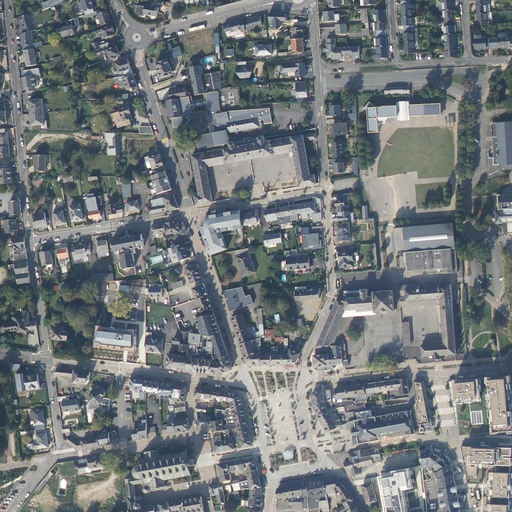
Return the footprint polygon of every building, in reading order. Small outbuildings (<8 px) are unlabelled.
[(70,0),(52,0),(42,4),(43,10),(54,6),(58,5),(59,5),(67,2),(71,1),(70,0)] [(84,10),(86,16),(94,13),(93,9),(94,9),(92,3),(91,0),(81,0),(82,3),(78,4),(80,11),(84,10)] [(440,1),(440,9),(444,9),(454,8),(454,3),(454,0),(453,0),(452,0),(439,0),(439,1),(440,1)] [(478,6),(479,12),(488,12),(492,11),(491,0),(483,0),(478,0),(478,6)] [(416,7),(416,4),(411,4),(403,4),(403,10),(403,16),(413,16),(412,8),(416,7)] [(159,8),(146,5),(146,7),(138,6),(137,12),(139,12),(139,14),(142,14),(141,16),(144,16),(145,14),(151,15),(158,16),(159,8)] [(109,16),(106,8),(96,12),(97,15),(101,26),(111,23),(109,16)] [(444,9),(445,21),(454,21),(454,17),(455,17),(454,13),(454,8),(444,9)] [(376,10),(377,22),(386,22),(386,15),(385,9),(376,10)] [(336,14),(335,11),(326,11),(326,17),(326,22),(336,21),(336,20),(341,20),(341,14),(336,14)] [(80,18),(81,21),(84,20),(97,15),(96,12),(94,13),(86,16),(80,18)] [(480,20),(480,24),(487,24),(493,23),(493,19),(489,20),(488,12),(479,12),(479,17),(479,20),(480,20)] [(285,21),(284,15),(270,13),(268,14),(269,22),(270,22),(271,28),(279,28),(281,26),(281,23),(281,21),(285,21)] [(35,26),(32,14),(21,18),(22,22),(23,25),(22,25),(24,30),(23,30),(24,34),(31,32),(37,31),(36,26),(35,26)] [(261,26),(258,16),(250,18),(244,20),(245,21),(243,21),(245,30),(261,26)] [(405,24),(405,28),(414,27),(413,16),(403,16),(404,21),(404,24),(405,24)] [(76,27),(75,20),(72,21),(67,23),(68,26),(59,29),(60,31),(59,32),(58,33),(58,35),(59,35),(60,36),(61,36),(62,39),(75,35),(74,33),(74,32),(73,32),(72,30),(73,29),(73,28),(76,27)] [(241,30),(241,32),(242,33),(246,32),(245,30),(243,21),(239,22),(239,21),(232,23),(223,26),(225,33),(230,31),(230,33),(241,30)] [(445,21),(446,33),(455,32),(455,27),(455,24),(454,24),(454,21),(445,21)] [(374,22),(375,34),(378,34),(387,33),(386,28),(386,22),(377,22),(374,22)] [(348,34),(347,24),(338,24),(338,30),(338,34),(348,34)] [(113,30),(112,27),(99,31),(100,33),(103,32),(105,39),(114,36),(113,33),(114,32),(113,30)] [(292,28),(293,40),(303,39),(303,32),(302,27),(292,28)] [(363,36),(371,35),(371,34),(370,27),(368,28),(363,28),(363,36)] [(404,34),(405,40),(415,40),(418,39),(419,39),(419,27),(414,27),(405,28),(405,32),(404,32),(404,34)] [(32,45),(31,32),(24,34),(21,35),(21,40),(22,46),(32,45)] [(213,39),(211,32),(204,33),(205,41),(213,39)] [(443,41),(443,45),(456,45),(455,40),(456,40),(456,37),(455,32),(446,33),(446,41),(443,41)] [(507,36),(499,37),(500,46),(505,46),(511,46),(511,32),(507,32),(507,36)] [(484,47),(488,47),(488,38),(487,34),(483,34),(484,38),(476,38),(476,48),(481,48),(484,47)] [(189,41),(187,35),(180,37),(187,54),(189,58),(198,55),(193,40),(189,41)] [(378,38),(378,46),(388,45),(387,40),(387,35),(378,35),(378,38)] [(495,47),(500,46),(499,37),(488,38),(488,47),(492,46),(492,47),(495,47)] [(337,38),(328,39),(328,44),(329,57),(333,57),(333,59),(340,59),(343,59),(343,54),(354,54),(354,58),(357,58),(361,58),(360,48),(360,46),(336,47),(336,44),(337,44),(337,38)] [(303,44),(303,39),(293,40),(292,40),(293,52),(304,51),(303,44)] [(406,52),(415,52),(418,52),(418,48),(415,48),(415,40),(405,40),(405,47),(406,52)] [(98,42),(97,43),(92,44),(95,52),(97,51),(101,50),(99,46),(98,42)] [(168,45),(173,58),(182,55),(180,47),(171,50),(171,48),(172,47),(171,44),(168,45)] [(388,51),(388,45),(378,46),(379,54),(376,54),(376,61),(389,60),(388,56),(388,51)] [(447,56),(447,57),(457,56),(457,52),(457,48),(456,48),(456,45),(443,45),(444,49),(445,49),(445,56),(447,56)] [(256,56),(271,55),(271,51),(271,46),(256,47),(256,56)] [(108,50),(107,48),(101,50),(97,51),(98,56),(105,53),(108,52),(111,60),(115,58),(115,57),(119,55),(118,51),(117,47),(108,50)] [(26,59),(27,67),(37,66),(34,49),(24,51),(26,59)] [(120,73),(121,78),(126,77),(127,78),(133,76),(130,67),(127,59),(115,63),(119,74),(120,73)] [(172,64),(170,59),(163,62),(156,64),(159,71),(161,79),(173,75),(170,65),(172,64)] [(89,66),(90,71),(104,67),(102,61),(89,66)] [(305,63),(290,64),(291,71),(296,71),(296,76),(306,75),(305,69),(305,63)] [(242,66),(235,66),(236,73),(239,79),(249,78),(251,72),(250,72),(251,69),(251,67),(251,65),(246,66),(242,66)] [(191,68),(193,79),(201,77),(201,75),(203,75),(202,66),(191,68)] [(218,72),(210,74),(213,83),(220,81),(218,72)] [(193,79),(196,96),(203,94),(218,91),(221,91),(221,88),(220,81),(213,83),(210,74),(203,75),(201,75),(201,77),(193,79)] [(36,76),(23,78),(24,83),(24,88),(26,88),(27,90),(27,93),(34,92),(33,88),(39,87),(38,82),(37,80),(36,76)] [(127,91),(137,87),(135,81),(133,76),(127,78),(123,79),(127,91)] [(307,88),(306,82),(296,83),(297,97),(307,96),(307,88)] [(170,93),(172,101),(179,99),(178,90),(177,86),(169,88),(170,93)] [(186,88),(178,90),(179,99),(188,97),(186,88)] [(172,101),(167,101),(171,119),(173,119),(174,124),(174,125),(174,126),(175,126),(175,127),(176,127),(176,128),(177,128),(178,129),(179,129),(180,129),(181,129),(182,128),(183,128),(184,127),(184,126),(190,118),(199,117),(200,115),(203,117),(204,118),(205,118),(206,118),(207,118),(207,119),(208,118),(211,133),(204,134),(198,143),(199,149),(225,144),(225,142),(228,137),(227,132),(229,132),(230,133),(260,127),(259,121),(264,120),(265,124),(272,123),(271,115),(270,108),(225,112),(221,112),(218,91),(203,94),(204,99),(192,101),(191,97),(188,97),(179,99),(172,101)] [(43,113),(42,100),(40,100),(30,101),(30,107),(31,114),(43,113)] [(409,120),(409,117),(409,105),(409,101),(396,102),(396,106),(397,117),(397,121),(404,121),(409,120)] [(397,117),(396,106),(383,106),(383,107),(376,107),(369,102),(363,109),(362,110),(367,115),(367,119),(367,125),(368,133),(378,133),(378,121),(379,121),(382,121),(383,121),(384,123),(388,118),(397,117)] [(440,103),(409,105),(409,117),(419,116),(427,116),(436,115),(441,115),(440,103)] [(340,106),(331,106),(331,111),(332,116),(341,116),(340,106)] [(119,129),(132,124),(130,120),(133,119),(131,114),(132,114),(130,111),(129,107),(120,111),(121,112),(112,116),(113,119),(115,119),(119,129)] [(45,125),(43,113),(31,114),(31,120),(32,126),(45,125)] [(453,116),(447,116),(447,120),(445,120),(445,126),(454,126),(453,116)] [(511,121),(492,122),(494,155),(495,164),(498,164),(498,170),(511,169),(511,121)] [(333,135),(348,134),(347,122),(334,123),(334,127),(334,130),(333,130),(333,135)] [(454,140),(454,127),(398,129),(398,141),(403,141),(417,140),(433,140),(446,140),(454,140)] [(0,139),(1,147),(10,147),(9,139),(8,133),(6,133),(5,130),(0,130),(0,139)] [(294,151),(300,187),(316,184),(315,175),(310,176),(305,141),(317,139),(316,133),(311,134),(306,135),(265,143),(264,137),(230,144),(231,149),(193,156),(196,176),(200,196),(196,196),(197,206),(213,203),(207,167),(294,151)] [(107,149),(107,156),(118,156),(118,146),(118,139),(117,139),(117,135),(109,135),(109,141),(109,146),(109,149),(107,149)] [(379,140),(367,142),(370,166),(385,164),(383,140),(379,140)] [(346,143),(334,143),(335,150),(335,156),(344,156),(344,148),(346,147),(346,143)] [(10,152),(10,147),(1,147),(0,147),(0,158),(0,159),(11,158),(10,152)] [(391,148),(392,163),(454,161),(454,147),(446,147),(433,148),(417,148),(403,148),(398,148),(393,148),(391,148)] [(148,153),(149,157),(152,167),(153,170),(164,166),(161,157),(158,150),(148,153)] [(495,171),(498,170),(498,164),(495,164),(494,155),(489,156),(490,173),(495,171)] [(46,172),(46,156),(36,157),(36,164),(36,172),(46,172)] [(337,163),(335,163),(335,169),(336,174),(345,173),(344,163),(337,163)] [(12,173),(11,164),(0,165),(0,181),(0,185),(13,184),(12,173)] [(167,177),(165,172),(153,176),(155,181),(153,182),(156,189),(158,189),(159,194),(172,190),(170,185),(169,185),(168,181),(166,177),(167,177)] [(503,195),(496,195),(498,211),(494,212),(495,224),(503,224),(503,222),(507,222),(508,232),(511,231),(511,190),(509,191),(505,192),(503,195)] [(148,203),(150,214),(179,209),(176,202),(174,195),(162,199),(151,201),(151,202),(148,203)] [(10,202),(12,216),(22,215),(21,208),(21,201),(10,202)] [(139,210),(138,201),(127,203),(124,204),(124,208),(125,212),(132,211),(139,210)] [(337,210),(338,213),(339,213),(349,212),(348,211),(347,211),(347,209),(349,207),(349,206),(350,205),(350,201),(336,201),(337,206),(339,206),(339,208),(337,208),(337,210)] [(297,205),(289,206),(291,215),(292,222),(296,221),(295,214),(302,213),(302,215),(316,212),(314,202),(308,203),(297,205)] [(83,220),(80,205),(70,207),(73,222),(78,221),(83,220)] [(116,214),(124,212),(124,208),(116,209),(115,205),(107,206),(109,215),(116,214)] [(281,217),(291,215),(289,206),(283,208),(277,209),(279,220),(279,223),(282,222),(281,217)] [(101,215),(99,207),(89,209),(91,219),(95,218),(95,219),(96,219),(98,219),(97,217),(101,217),(101,215)] [(267,222),(279,220),(277,209),(271,210),(265,211),(267,222)] [(242,225),(240,215),(240,210),(232,212),(233,213),(226,215),(226,213),(217,214),(218,218),(215,219),(214,217),(212,217),(211,216),(209,217),(207,218),(205,220),(203,223),(202,227),(204,227),(205,233),(203,234),(206,241),(208,241),(210,247),(208,248),(211,255),(228,249),(223,236),(236,233),(236,229),(243,228),(242,225)] [(65,223),(63,211),(53,212),(55,225),(60,224),(65,223)] [(248,214),(240,215),(242,225),(257,223),(255,212),(248,214)] [(321,212),(312,214),(313,221),(321,221),(321,212)] [(339,213),(340,221),(350,221),(350,218),(348,217),(348,215),(350,215),(350,213),(349,212),(339,213)] [(48,226),(46,213),(34,215),(36,222),(37,228),(48,226)] [(7,234),(17,232),(16,227),(16,225),(17,225),(16,219),(5,220),(7,234)] [(173,224),(173,223),(165,224),(166,230),(167,235),(180,233),(180,234),(185,233),(187,231),(185,227),(184,223),(179,224),(179,223),(173,224)] [(455,249),(453,223),(394,228),(394,231),(395,235),(392,235),(392,244),(393,254),(405,253),(455,249)] [(349,224),(338,225),(339,233),(339,241),(350,241),(349,224)] [(154,235),(162,233),(164,233),(163,231),(162,225),(155,226),(152,226),(154,235)] [(313,249),(321,248),(320,226),(302,227),(303,247),(309,247),(308,245),(313,245),(313,249)] [(267,235),(264,235),(265,245),(282,242),(281,233),(272,235),(267,236),(267,235)] [(135,248),(144,246),(142,234),(129,237),(129,240),(126,241),(126,237),(113,240),(114,248),(119,247),(120,251),(122,260),(134,258),(133,254),(136,253),(135,248)] [(27,252),(26,247),(25,236),(14,238),(12,238),(14,250),(18,250),(19,254),(14,255),(15,260),(28,258),(28,257),(27,252)] [(109,253),(107,241),(97,243),(98,246),(99,250),(98,251),(99,256),(106,255),(105,253),(109,253)] [(187,250),(185,243),(169,249),(171,255),(177,253),(180,261),(190,257),(187,250)] [(87,254),(91,253),(90,245),(86,246),(85,244),(81,245),(76,246),(76,248),(72,248),(74,257),(78,256),(78,254),(87,253),(87,254)] [(341,250),(338,250),(338,253),(338,255),(340,254),(341,268),(351,267),(354,267),(354,262),(356,262),(356,256),(358,256),(358,251),(353,251),(353,245),(341,246),(341,250)] [(63,249),(58,250),(61,262),(66,261),(66,258),(69,257),(67,248),(63,249)] [(243,277),(256,273),(249,253),(250,252),(249,248),(247,249),(235,251),(237,257),(236,257),(240,270),(243,277)] [(443,274),(457,273),(456,263),(455,249),(405,253),(406,258),(406,260),(407,268),(407,271),(426,271),(426,274),(437,274),(437,271),(438,269),(439,269),(441,269),(442,271),(443,274)] [(52,267),(57,266),(56,262),(53,263),(51,251),(41,253),(42,259),(43,266),(51,265),(52,267)] [(287,259),(286,259),(287,270),(310,268),(309,257),(309,253),(303,253),(298,254),(291,254),(291,259),(287,259)] [(162,255),(151,258),(152,264),(163,261),(162,255)] [(135,261),(134,258),(122,260),(124,269),(135,267),(134,261),(135,261)] [(28,262),(14,265),(14,269),(16,269),(19,285),(30,283),(29,278),(31,278),(30,273),(28,273),(28,268),(29,267),(28,262)] [(201,272),(198,264),(187,268),(188,273),(192,284),(203,280),(201,272)] [(113,273),(95,274),(97,281),(114,280),(113,273)] [(131,285),(119,285),(119,292),(141,292),(141,286),(139,286),(139,280),(131,280),(131,285)] [(172,284),(174,290),(185,286),(183,280),(172,284)] [(439,301),(439,304),(453,303),(452,284),(441,285),(441,282),(415,283),(415,280),(403,281),(403,285),(399,285),(400,301),(403,301),(410,300),(417,300),(424,300),(431,299),(434,299),(437,299),(439,299),(439,301)] [(194,289),(197,299),(208,295),(207,289),(205,285),(194,289)] [(306,290),(306,286),(296,287),(297,300),(320,298),(319,293),(319,289),(306,290)] [(163,292),(162,287),(150,288),(151,298),(163,297),(163,292)] [(247,296),(244,287),(227,291),(229,299),(229,300),(230,302),(228,302),(231,311),(246,306),(243,298),(247,297),(247,296)] [(376,315),(375,313),(395,312),(394,310),(393,292),(369,294),(369,291),(346,292),(346,301),(345,301),(345,302),(338,299),(318,347),(323,346),(331,346),(342,317),(362,316),(376,315)] [(251,294),(247,296),(247,297),(243,298),(246,306),(231,311),(254,304),(251,294)] [(215,313),(208,295),(197,299),(203,317),(215,313)] [(457,354),(453,303),(439,304),(440,307),(441,328),(442,342),(443,344),(444,356),(457,354)] [(30,330),(38,329),(37,322),(30,323),(28,311),(23,312),(24,316),(13,318),(14,323),(0,325),(0,329),(0,330),(0,329),(0,334),(1,335),(3,333),(19,330),(19,333),(27,331),(30,330)] [(197,318),(203,335),(212,336),(222,333),(219,326),(215,313),(203,317),(200,318),(200,315),(195,316),(196,318),(197,318)] [(244,319),(243,314),(232,318),(233,322),(235,325),(247,321),(246,318),(244,319)] [(248,324),(247,321),(235,325),(237,332),(248,329),(246,324),(248,324)] [(409,322),(403,323),(404,346),(411,345),(410,336),(409,322)] [(256,333),(254,326),(250,328),(248,329),(237,332),(241,344),(252,340),(261,337),(265,337),(264,332),(263,324),(259,325),(260,332),(256,333)] [(58,339),(68,340),(69,331),(65,330),(65,327),(48,325),(49,336),(54,336),(54,339),(58,339)] [(137,330),(97,326),(95,347),(136,351),(137,330)] [(152,333),(147,332),(147,349),(151,350),(156,351),(156,352),(162,353),(164,339),(152,338),(152,333)] [(181,339),(179,338),(175,338),(174,343),(181,344),(179,355),(179,356),(188,357),(190,342),(191,333),(182,332),(181,339)] [(214,341),(214,346),(213,356),(219,357),(220,358),(229,356),(222,333),(212,336),(214,341)] [(188,357),(196,358),(194,371),(202,371),(211,372),(213,356),(214,346),(214,341),(212,336),(203,335),(202,334),(202,338),(199,338),(198,343),(190,342),(188,357)] [(252,340),(255,348),(262,346),(261,337),(252,340)] [(255,348),(252,340),(241,344),(243,350),(244,352),(255,348)] [(442,356),(444,356),(443,344),(423,345),(423,356),(435,355),(435,358),(436,358),(438,358),(441,358),(442,357),(442,356)] [(284,349),(282,349),(281,355),(281,364),(284,364),(289,364),(293,364),(295,364),(296,363),(297,362),(303,348),(294,345),(290,352),(289,352),(289,349),(288,349),(284,349)] [(334,345),(334,352),(336,352),(337,356),(338,356),(339,364),(344,364),(343,360),(342,345),(334,345)] [(257,355),(256,352),(245,355),(246,359),(247,361),(248,362),(249,364),(250,365),(252,365),(256,365),(263,365),(263,355),(257,355)] [(267,355),(263,355),(263,365),(268,365),(273,365),(273,352),(267,353),(267,355)] [(277,352),(273,352),(273,365),(277,365),(281,364),(281,355),(277,355),(277,352)] [(334,353),(315,355),(315,368),(319,370),(332,369),(334,368),(336,366),(336,365),(339,364),(338,356),(337,356),(336,352),(334,352),(334,353)] [(169,354),(167,368),(170,368),(186,370),(188,357),(179,356),(179,355),(169,354)] [(233,367),(229,356),(220,358),(219,357),(213,356),(211,372),(216,373),(221,374),(232,370),(233,367)] [(194,371),(196,358),(188,357),(186,370),(190,370),(194,371)] [(74,383),(87,385),(91,380),(92,372),(83,372),(66,370),(59,369),(55,373),(55,375),(75,377),(74,383)] [(38,381),(37,374),(25,375),(27,390),(39,388),(38,381)] [(511,431),(511,397),(510,374),(448,381),(458,435),(511,431)] [(132,400),(146,399),(146,392),(145,380),(131,378),(132,400)] [(401,394),(409,393),(407,378),(403,379),(386,381),(387,390),(400,388),(401,394)] [(424,380),(413,379),(415,403),(412,409),(415,433),(421,432),(433,430),(424,380)] [(158,402),(162,401),(162,398),(161,383),(153,381),(145,380),(146,392),(157,394),(158,402)] [(375,392),(387,390),(386,381),(370,383),(365,384),(367,394),(367,396),(375,395),(375,392)] [(360,395),(367,394),(365,384),(340,388),(336,388),(337,398),(346,397),(360,395)] [(175,401),(185,402),(186,397),(187,386),(181,385),(174,385),(175,397),(175,401)] [(196,402),(211,404),(212,399),(213,390),(197,388),(196,399),(196,402)] [(318,416),(333,408),(332,403),(330,389),(324,390),(319,391),(316,391),(314,392),(313,394),(313,396),(314,408),(316,411),(318,416)] [(92,390),(90,401),(101,403),(103,395),(103,396),(104,396),(105,395),(105,394),(105,393),(104,392),(92,390)] [(228,402),(229,393),(221,391),(213,390),(212,399),(218,400),(219,401),(221,402),(221,401),(222,401),(228,402)] [(232,405),(233,408),(243,405),(241,396),(239,394),(229,393),(228,402),(227,407),(232,405)] [(77,399),(69,400),(62,401),(63,407),(64,412),(81,409),(80,401),(78,401),(77,399)] [(338,402),(332,403),(333,408),(353,405),(368,403),(367,399),(361,400),(353,401),(353,399),(346,401),(338,402)] [(223,425),(222,420),(221,420),(218,420),(217,421),(212,422),(213,426),(213,429),(214,432),(229,429),(238,428),(248,426),(245,415),(243,405),(233,408),(227,409),(227,410),(226,419),(227,425),(223,425)] [(348,420),(353,420),(356,419),(354,410),(353,405),(333,408),(318,416),(320,420),(322,422),(324,427),(326,429),(328,432),(343,425),(340,420),(341,420),(340,417),(338,417),(337,414),(339,413),(346,412),(348,420)] [(369,407),(354,410),(356,419),(371,417),(369,407)] [(222,420),(226,419),(227,410),(216,409),(218,420),(221,420),(222,420)] [(34,418),(36,430),(45,428),(45,423),(43,410),(30,411),(31,419),(34,418)] [(403,414),(400,412),(380,415),(378,418),(377,416),(371,417),(356,419),(356,420),(351,421),(348,422),(349,427),(350,427),(351,428),(356,427),(357,429),(353,429),(354,436),(358,435),(358,437),(359,438),(365,442),(377,440),(377,437),(388,435),(392,438),(404,435),(406,432),(411,431),(412,430),(412,429),(410,414),(408,413),(403,414)] [(211,417),(199,419),(200,428),(203,427),(209,426),(213,426),(212,422),(211,417)] [(177,421),(176,421),(176,432),(180,431),(190,430),(188,420),(183,420),(177,421)] [(236,436),(239,448),(252,445),(251,440),(248,429),(248,426),(238,428),(239,435),(236,436)] [(148,437),(157,436),(156,427),(153,427),(148,428),(148,429),(148,437)] [(138,430),(134,431),(134,440),(148,437),(148,429),(140,430),(138,431),(138,430)] [(230,437),(229,429),(214,432),(217,452),(225,450),(234,449),(232,436),(230,437)] [(113,431),(97,434),(98,438),(99,438),(100,446),(107,444),(112,443),(110,436),(113,435),(113,431)] [(47,440),(46,433),(37,434),(37,435),(38,442),(34,443),(33,443),(33,449),(48,447),(47,440)] [(70,437),(67,441),(75,447),(78,449),(100,446),(99,438),(98,438),(77,442),(70,437)] [(511,511),(511,444),(461,445),(469,483),(482,483),(483,464),(493,465),(491,511),(511,511)] [(381,462),(379,447),(348,452),(349,461),(344,462),(347,476),(360,474),(359,466),(381,462)] [(438,477),(444,511),(452,511),(461,510),(459,499),(454,475),(464,473),(464,471),(462,471),(461,469),(460,468),(459,466),(457,468),(458,468),(456,471),(455,471),(453,471),(451,462),(451,460),(450,458),(449,456),(448,454),(449,453),(446,450),(443,449),(442,450),(441,449),(439,448),(437,448),(433,448),(420,450),(421,466),(421,468),(427,468),(435,474),(435,478),(438,477)] [(165,480),(192,475),(190,468),(196,466),(195,457),(189,458),(188,451),(161,456),(160,450),(146,452),(147,458),(146,458),(146,459),(140,460),(141,465),(139,466),(138,467),(137,467),(136,468),(135,470),(135,471),(135,472),(134,473),(134,474),(135,476),(135,477),(136,479),(137,480),(138,481),(140,482),(141,482),(143,483),(144,483),(145,486),(143,489),(144,492),(146,494),(148,493),(149,493),(150,491),(149,488),(152,487),(152,488),(166,486),(165,480)] [(294,452),(282,453),(286,460),(294,459),(294,452)] [(104,460),(103,455),(74,460),(75,468),(79,467),(80,472),(86,471),(87,473),(92,472),(92,471),(91,468),(104,465),(106,465),(106,460),(104,460)] [(247,470),(249,480),(259,478),(258,471),(256,462),(255,457),(246,459),(237,461),(229,462),(231,473),(247,470)] [(223,486),(231,484),(232,484),(232,481),(231,473),(229,462),(224,463),(219,464),(221,476),(223,484),(223,486)] [(392,476),(381,478),(386,511),(408,511),(404,490),(413,489),(409,468),(391,471),(392,476)] [(126,472),(130,497),(136,496),(134,484),(144,483),(143,483),(141,482),(140,482),(138,481),(137,480),(136,479),(135,477),(135,476),(134,474),(134,473),(135,472),(135,471),(126,472)] [(251,489),(261,487),(260,481),(259,478),(249,480),(244,481),(245,485),(250,484),(251,489)] [(328,498),(336,496),(335,488),(337,488),(343,486),(338,478),(331,480),(325,481),(328,498)] [(328,498),(325,481),(317,482),(309,483),(311,496),(309,496),(309,508),(309,511),(308,511),(319,511),(320,511),(320,509),(320,501),(328,500),(328,498)] [(235,491),(243,489),(242,482),(232,484),(231,484),(232,491),(234,490),(235,491)] [(303,504),(303,509),(309,508),(309,496),(311,496),(309,483),(298,485),(288,487),(289,497),(289,501),(290,505),(300,505),(300,504),(303,504)] [(361,486),(362,491),(366,505),(372,504),(377,503),(372,483),(361,486)] [(220,503),(227,501),(223,486),(223,484),(216,485),(210,486),(211,493),(212,496),(218,494),(220,503)] [(337,488),(343,496),(347,492),(345,489),(343,486),(337,488)] [(242,500),(242,506),(261,507),(261,502),(262,494),(262,489),(261,487),(251,489),(251,497),(248,497),(248,500),(242,500)] [(278,499),(289,497),(288,487),(283,488),(279,489),(278,499)] [(136,497),(136,496),(130,497),(131,504),(131,511),(157,511),(156,505),(151,505),(142,507),(142,506),(142,505),(141,504),(140,503),(137,504),(137,500),(136,497)] [(186,511),(192,511),(204,510),(202,496),(197,497),(189,499),(184,499),(186,511)] [(342,501),(346,506),(343,507),(345,511),(356,506),(349,496),(345,499),(342,501)] [(182,511),(186,511),(184,499),(180,500),(173,501),(171,502),(172,511),(176,511),(176,510),(182,509),(182,511)] [(329,507),(328,500),(320,501),(320,509),(321,508),(323,508),(323,511),(329,510),(328,507),(329,507)] [(172,511),(171,502),(164,503),(156,505),(157,511),(172,511)]
